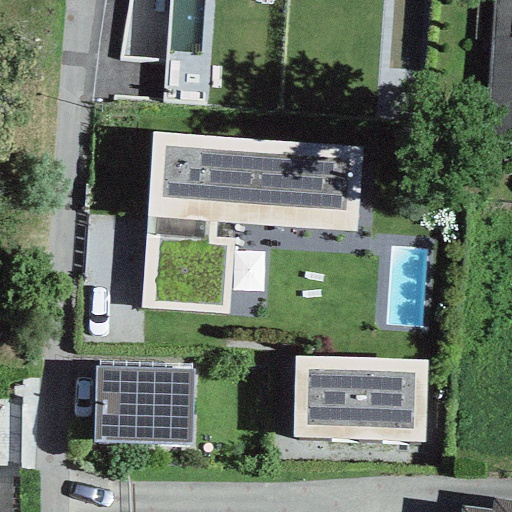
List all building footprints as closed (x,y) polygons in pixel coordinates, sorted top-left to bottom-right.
[(511,0),(495,0),(487,140),(511,141),(511,0)] [(361,146),(151,132),(140,308),(228,314),(233,238),(215,237),(216,223),(355,232),(361,146)] [(425,360),(294,357),(292,437),(423,440),(425,360)] [(191,370),(95,367),(92,440),(189,443),(191,370)] [(490,511),(486,511),(463,509),(462,511),(511,511),(511,500),(492,498),(490,511)]
